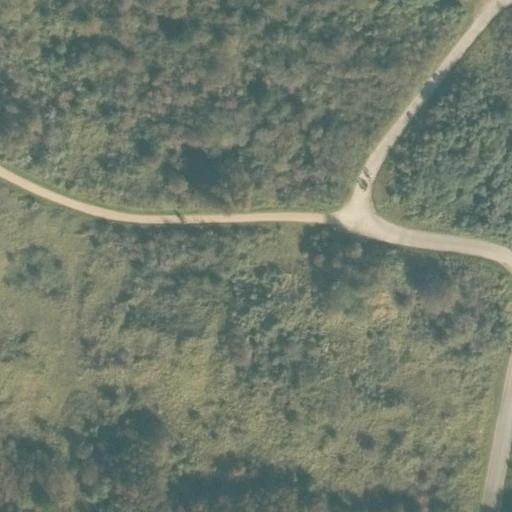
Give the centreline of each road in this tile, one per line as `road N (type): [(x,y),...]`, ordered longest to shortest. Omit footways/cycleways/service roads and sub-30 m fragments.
road 1 (unclassified): [(511,261),(353,217),(384,142),(503,0)]
road 2 (unclassified): [(488,511),(511,386)]
